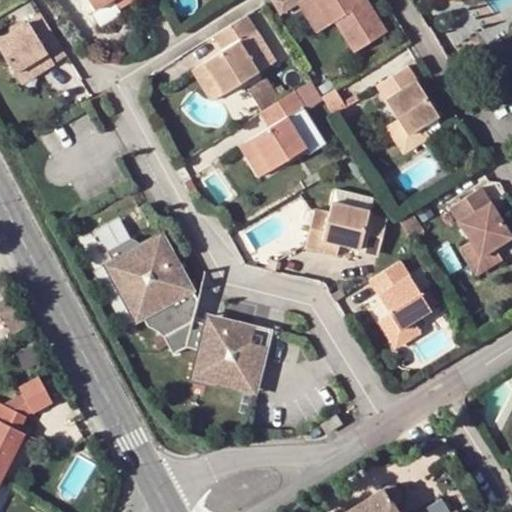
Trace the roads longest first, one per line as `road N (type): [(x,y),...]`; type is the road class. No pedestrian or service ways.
road 1 (residential): [(269,0),(112,90),(230,274),(317,303),(392,413)]
road 2 (tertiary): [(0,204),(156,489)]
road 3 (residential): [(511,180),(395,0)]
road 4 (residential): [(314,456),(243,454),(156,489)]
road 5 (residential): [(510,511),(437,388)]
